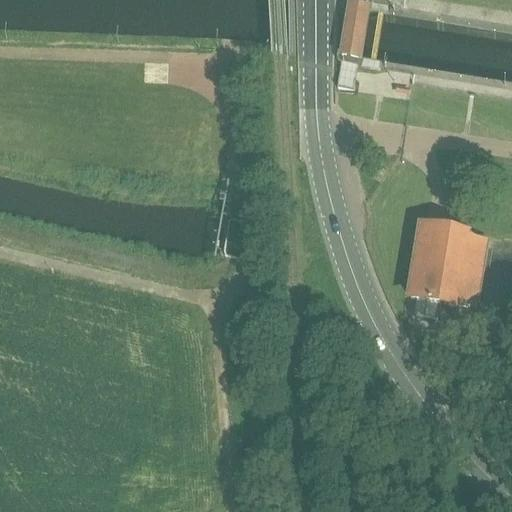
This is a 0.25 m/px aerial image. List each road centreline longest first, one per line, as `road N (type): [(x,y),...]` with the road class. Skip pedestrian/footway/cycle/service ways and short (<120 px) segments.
road 1 (tertiary): [(511,502),(404,377),(350,274),(318,143),(314,0)]
road 2 (track): [(233,511),(218,305)]
